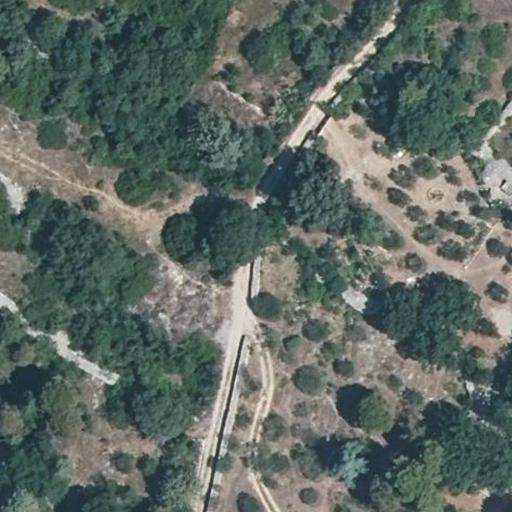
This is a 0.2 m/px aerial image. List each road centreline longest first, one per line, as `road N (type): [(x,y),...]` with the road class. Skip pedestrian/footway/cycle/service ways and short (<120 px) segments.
road 1 (track): [(199,511),(263,193),(314,102),(407,0)]
road 2 (track): [(241,304),(264,343),(272,384),(248,460),(275,511)]
